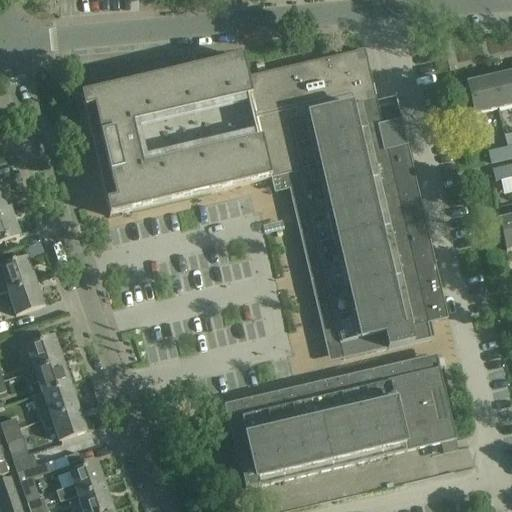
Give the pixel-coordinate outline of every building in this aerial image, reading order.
[(364,52),(318,63),(247,79),(242,59),(81,97),(109,218),(271,180),(388,153),(388,152),(364,52)] [(511,74),(489,80),(497,111),(511,107),(511,74)] [(497,111),(489,80),(466,85),(473,116),(497,111)] [(394,98),(406,148),(388,152),(388,153),(271,180),(274,194),(288,191),(329,365),(431,341),(430,340),(427,341),(424,326),(448,321),(409,156),(395,97),(394,98)] [(508,160),(506,148),(488,153),(490,164),(508,160)] [(511,178),(511,176),(510,167),(492,171),(494,182),(511,178)] [(0,217),(10,214),(2,189),(0,189),(0,217)] [(10,214),(0,217),(0,243),(18,237),(10,214)] [(511,252),(511,218),(498,222),(506,254),(511,252)] [(0,268),(0,271),(4,283),(0,283),(0,295),(7,293),(34,284),(26,260),(0,268)] [(34,284),(7,293),(15,317),(42,308),(34,284)] [(25,348),(33,372),(60,362),(52,339),(25,348)] [(42,396),(68,387),(60,362),(33,372),(23,375),(26,386),(37,382),(42,396)] [(259,489),(440,446),(442,456),(457,452),(438,372),(322,399),(314,397),(306,403),(299,404),(297,404),(291,403),(290,403),(277,409),(248,416),(228,421),(238,463),(226,466),(234,501),(260,495),(259,489)] [(42,396),(50,419),(76,410),(68,387),(42,396)] [(76,410),(50,419),(58,443),(84,434),(76,410)] [(0,427),(2,435),(18,430),(15,420),(0,425),(0,427)] [(18,430),(2,435),(6,445),(22,440),(18,430)] [(77,454),(65,458),(68,466),(79,462),(77,454)] [(15,475),(36,467),(32,456),(11,463),(15,475)] [(68,474),(73,487),(58,492),(61,503),(77,498),(103,489),(95,465),(68,474)] [(77,498),(81,511),(111,511),(103,489),(77,498)] [(2,496),(7,511),(20,511),(14,492),(2,496)] [(26,505),(28,511),(33,511),(45,508),(42,499),(26,505)]
